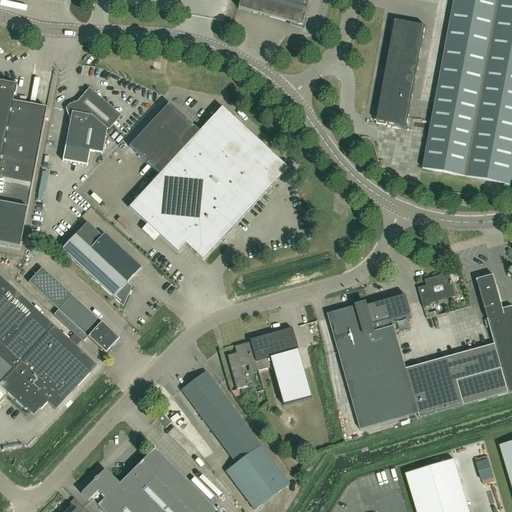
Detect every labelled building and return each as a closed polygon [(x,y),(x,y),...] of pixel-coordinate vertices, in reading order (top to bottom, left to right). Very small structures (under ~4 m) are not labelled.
[(312,0),(240,0),(239,8),(302,25),(308,0),(309,0),(312,1),(312,0)] [(510,185),(511,174),(511,0),(454,0),(424,169),(510,185)] [(406,20),(396,19),(396,21),(393,20),(392,30),(394,31),(379,111),(377,111),(375,121),(377,121),(377,123),(387,125),(387,123),(407,127),(425,26),(406,22),(406,20)] [(0,81),(0,245),(20,249),(47,109),(13,102),(14,95),(15,95),(17,85),(0,81)] [(108,128),(118,116),(89,91),(74,108),(69,107),(67,110),(70,120),(63,161),(88,166),(90,151),(103,154),(107,130),(109,128),(108,128)] [(222,107),(199,132),(169,104),(130,147),(159,174),(128,208),(177,253),(186,244),(199,256),(203,252),(207,256),(288,169),(222,107)] [(36,215),(33,228),(42,230),(44,217),(36,215)] [(140,269),(104,235),(103,234),(101,237),(86,223),(75,235),(61,250),(122,306),(122,305),(130,286),(127,283),(140,269)] [(203,260),(207,256),(203,252),(199,256),(203,260)] [(74,334),(82,341),(83,342),(88,337),(105,353),(119,339),(42,268),(28,283),(58,310),(54,315),(74,334)] [(424,307),(431,305),(430,302),(455,295),(450,274),(427,280),(428,285),(419,288),(424,307)] [(511,391),(511,311),(505,313),(494,275),(489,276),(487,274),(483,275),(482,278),(477,279),(495,344),(508,393),(511,391)] [(76,347),(82,341),(74,334),(69,340),(0,276),(0,385),(26,409),(27,408),(34,415),(40,408),(41,409),(47,402),(56,410),(97,366),(76,347)] [(367,306),(367,304),(358,307),(358,305),(328,314),(361,429),(419,413),(394,326),(392,327),(390,319),(411,313),(406,295),(367,306)] [(292,328),(264,336),(270,357),(298,349),(292,328)] [(273,367),(270,357),(264,336),(251,340),(251,342),(235,346),(237,353),(230,354),(232,359),(229,360),(237,389),(247,386),(241,366),(248,365),(250,373),(273,367)] [(495,344),(407,369),(419,413),(420,417),(508,393),(495,344)] [(182,391),(236,464),(226,471),(255,510),(290,484),(261,445),(207,372),(182,391)] [(171,423),(162,415),(157,420),(166,428),(171,423)] [(511,442),(500,446),(511,486),(511,442)] [(105,469),(93,481),(81,493),(89,500),(91,498),(98,505),(97,505),(103,511),(217,511),(155,449),(119,484),(105,469)] [(469,511),(454,460),(406,474),(417,511),(469,511)] [(88,511),(75,498),(66,507),(68,510),(66,511),(88,511)]
